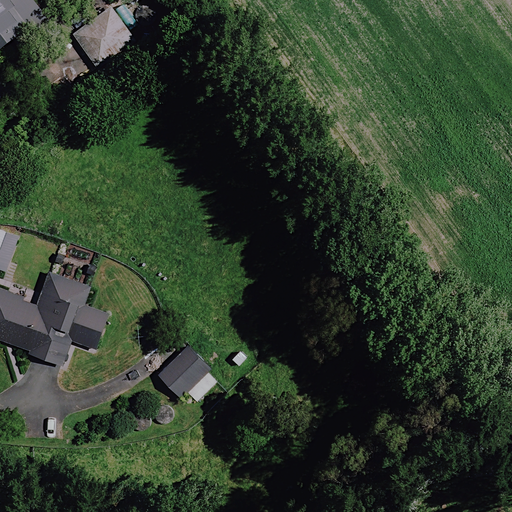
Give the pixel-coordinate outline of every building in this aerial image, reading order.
[(27,53),(57,29),(34,0),(0,0),(0,53),(17,40),(27,53)] [(138,43),(114,9),(76,36),(100,70),(138,43)] [(0,339),(70,369),(75,359),(69,357),(76,342),(98,351),(113,315),(87,304),(94,288),(55,271),(40,306),(0,288),(0,339)] [(200,403),(221,381),(213,372),(216,369),(192,346),(161,376),(183,399),(189,392),(200,403)] [(156,412),(156,414),(156,416),(156,418),(157,420),(158,422),(159,424),(161,425),(163,426),(165,427),(167,427),(169,427),(171,427),(173,426),(175,425),(176,424),(178,422),(179,420),(179,418),(180,416),(180,414),(179,412),(179,410),(178,408),(176,407),(175,405),(173,404),(171,404),(169,403),(167,403),(165,404),(163,404),(161,405),(159,407),(158,408),(157,410),(156,412)] [(131,420),(131,422),(131,424),(132,427),(133,429),(134,430),(136,432),(138,433),(140,434),(142,435),(144,435),(146,434),(148,434),(150,433),(152,431),(154,430),(155,428),(156,426),(156,424),(156,421),(156,419),(156,417),(155,415),(153,413),(152,412),(150,410),(148,410),(145,409),(143,409),(141,409),(139,410),(137,411),(135,412),(134,414),(132,416),(132,418),(131,420)]
